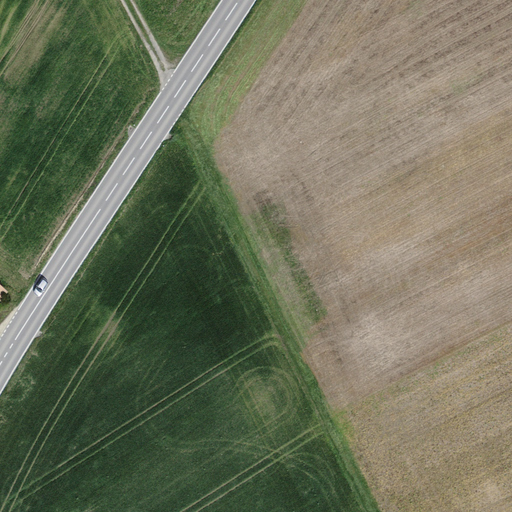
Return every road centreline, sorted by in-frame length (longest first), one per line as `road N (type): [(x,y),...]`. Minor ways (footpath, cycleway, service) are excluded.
road 1 (track): [(372,511),(176,90),(126,0)]
road 2 (secondary): [(235,0),(40,293),(0,368)]
